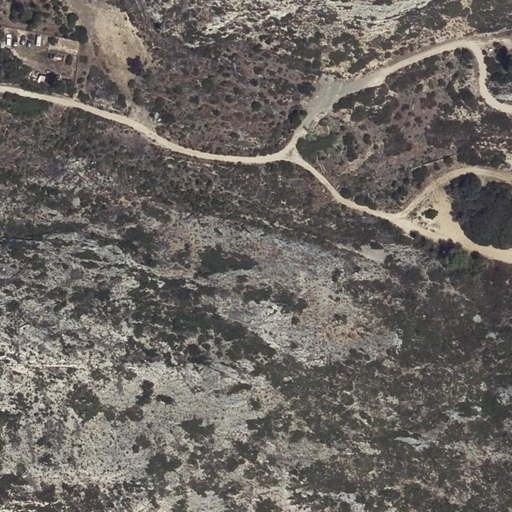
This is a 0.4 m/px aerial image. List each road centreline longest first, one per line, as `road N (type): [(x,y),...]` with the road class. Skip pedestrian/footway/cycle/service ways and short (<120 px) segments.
road 1 (track): [(335,94),(280,150),(240,159),(177,148),(102,111),(28,91),(0,93)]
road 2 (track): [(280,150),(389,217),(478,255),(511,260)]
road 3 (track): [(335,94),(460,44),(474,47),(487,95),(511,110)]
